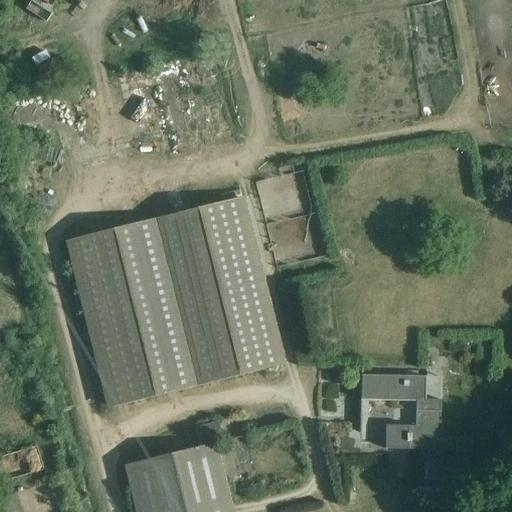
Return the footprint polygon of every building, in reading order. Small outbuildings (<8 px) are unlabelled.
[(245,197),(64,240),(104,407),(285,363),(245,197)] [(363,369),(361,369),(360,433),(362,433),(363,401),(416,401),(416,427),(386,426),(386,450),(440,451),(441,400),(425,400),(425,378),(363,376),(363,369)] [(123,466),(134,511),(234,511),(218,443),(223,441),(219,421),(195,427),(200,447),(123,466)] [(0,472),(1,477),(40,468),(35,448),(0,455),(0,472)] [(0,511),(23,511),(17,493),(0,499),(0,511)]
